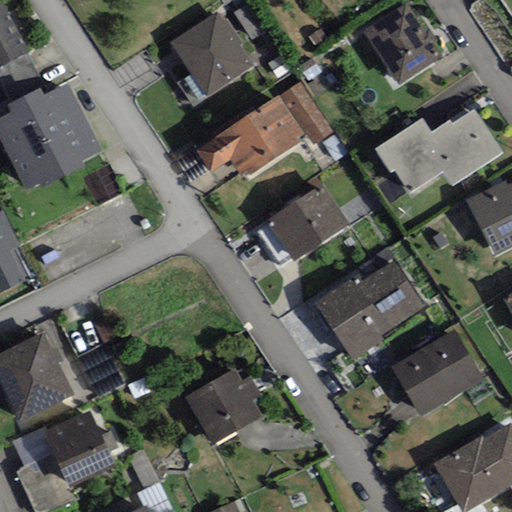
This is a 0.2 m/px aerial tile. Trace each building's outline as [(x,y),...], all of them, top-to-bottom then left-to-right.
[(248,3),(233,14),(252,40),(267,30),(248,3)] [(28,52),(3,4),(0,5),(0,66),(25,53),(28,52)] [(442,58),(407,4),(363,32),(399,86),(442,58)] [(216,11),(170,43),(207,97),(253,65),(240,46),(243,43),(227,19),(223,21),(216,11)] [(309,37),(314,46),(330,37),(324,28),(309,37)] [(25,53),(0,66),(0,81),(11,104),(40,89),(43,87),(25,53)] [(281,55),(268,63),(278,79),(291,71),(281,55)] [(300,66),(308,81),(322,73),(314,58),(300,66)] [(300,82),(193,151),(194,152),(207,172),(209,176),(231,161),(244,180),(299,143),(297,140),(304,135),(311,146),(332,132),(300,82)] [(43,182),(45,186),(85,165),(82,161),(101,152),(66,84),(43,96),(40,89),(11,104),(8,105),(11,112),(0,118),(0,140),(26,190),(43,182)] [(432,132),(422,117),(374,150),(390,174),(394,172),(411,196),(444,174),(452,187),(503,152),(473,109),(451,124),(449,120),(432,132)] [(207,172),(194,152),(178,162),(191,182),(207,172)] [(495,256),(511,247),(511,183),(507,186),(504,181),(465,201),(495,256)] [(294,262),(349,224),(322,185),(267,222),(294,262)] [(1,210),(0,210),(0,293),(26,281),(11,251),(19,247),(1,210)] [(357,286),(352,278),(314,304),(352,361),(382,341),(380,337),(424,307),(394,261),(357,286)] [(511,294),(503,299),(511,315),(511,294)] [(108,320),(95,326),(104,344),(117,338),(108,320)] [(423,418),(483,380),(451,329),(391,367),(423,418)] [(74,395),(41,334),(0,355),(0,387),(19,424),(74,395)] [(124,385),(101,344),(75,359),(98,399),(124,385)] [(235,371),(186,397),(212,444),(260,417),(251,401),(260,396),(250,378),(241,382),(235,371)] [(115,468),(88,413),(45,433),(55,454),(70,489),(115,468)] [(461,511),(467,511),(511,486),(511,424),(510,420),(434,464),(461,511)] [(42,428),(13,441),(25,468),(55,454),(45,433),(42,428)] [(109,431),(101,435),(110,451),(118,447),(109,431)] [(159,480),(143,450),(128,458),(144,487),(159,480)] [(70,489),(55,454),(25,468),(15,473),(33,511),(51,511),(76,501),(70,489)] [(159,482),(136,493),(143,507),(146,506),(148,511),(167,511),(173,509),(159,482)] [(212,511),(237,511),(234,503),(212,511)]
